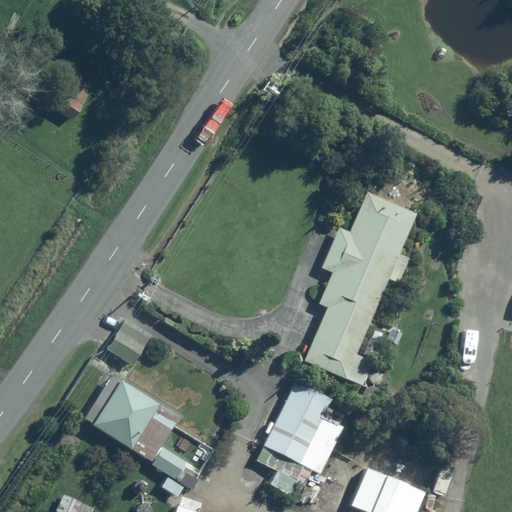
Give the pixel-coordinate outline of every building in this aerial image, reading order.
[(64,83),(50,110),(72,122),(87,95),(64,83)] [(396,256),(412,219),(362,197),(347,232),(337,228),(320,269),(331,274),(316,307),(325,311),(304,360),(360,383),(371,358),(353,351),(384,278),(398,284),(408,260),(396,256)] [(148,334),(122,321),(106,353),(132,365),(148,334)] [(110,380),(84,422),(174,477),(183,462),(159,448),(173,424),(153,412),(156,407),(110,380)] [(330,404),(291,386),(274,422),(264,418),(251,446),(261,451),(255,465),(274,473),(268,487),(288,496),(295,481),(311,489),(340,426),(333,423),(337,414),(327,410),(330,404)] [(62,496),(54,511),(75,511),(79,503),(62,496)]
